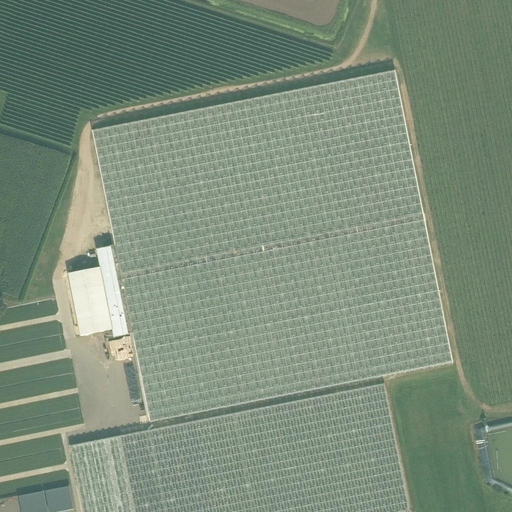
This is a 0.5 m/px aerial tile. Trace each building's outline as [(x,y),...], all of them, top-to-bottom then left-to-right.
[(97,250),(101,269),(113,330),(114,338),(133,335),(150,423),(453,363),(396,72),(93,132),(115,247),(97,250)] [(106,332),(113,330),(101,269),(69,275),(81,337),(106,332)] [(114,338),(113,330),(106,332),(108,340),(114,338)] [(83,511),(476,511),(448,372),(93,443),(70,447),(83,511)] [(71,488),(18,495),(20,511),(64,511),(74,511),(71,488)]
